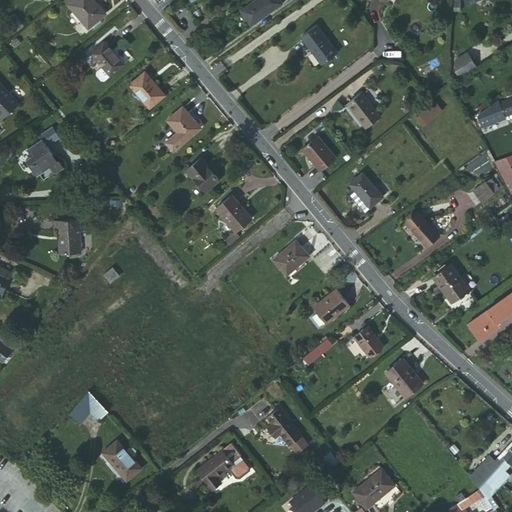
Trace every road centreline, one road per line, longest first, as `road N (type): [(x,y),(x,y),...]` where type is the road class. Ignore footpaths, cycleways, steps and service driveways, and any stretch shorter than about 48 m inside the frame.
road 1 (residential): [(511,409),(432,338),(307,197)]
road 2 (residential): [(307,197),(141,0)]
road 3 (unclassified): [(307,197),(202,283)]
